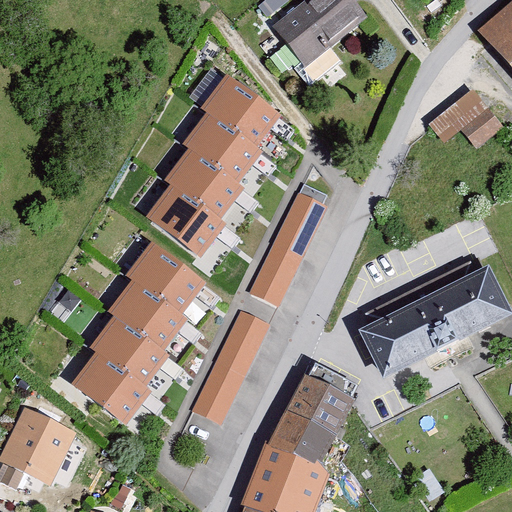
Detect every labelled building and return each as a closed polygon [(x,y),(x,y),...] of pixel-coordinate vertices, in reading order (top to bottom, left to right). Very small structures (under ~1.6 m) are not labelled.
[(367,0),(300,0),(281,13),(308,53),(374,10),(367,0)] [(511,1),(491,22),(511,45),(511,1)] [(287,102),(235,65),(210,100),(215,103),(194,134),(197,137),(174,169),(180,173),(156,208),(209,246),(234,211),(229,207),(249,178),(244,175),(271,137),(265,132),(287,102)] [(506,118),(473,81),(436,115),(453,133),(464,122),(481,141),(506,118)] [(331,200),(304,186),(255,285),(283,299),(331,200)] [(211,269),(159,233),(134,268),(140,271),(118,302),(121,304),(98,337),(105,341),(80,376),(134,414),(158,379),(153,375),(173,346),(169,343),(195,305),(189,300),(211,269)] [(511,317),(490,274),(363,336),(385,382),(511,319),(511,317)] [(272,319),(240,304),(195,405),(227,419),(272,319)] [(359,384),(312,364),(282,435),(329,454),(359,384)] [(77,431),(26,406),(0,458),(0,459),(50,484),(77,431)] [(318,511),(336,462),(275,440),(248,511),(318,511)]
